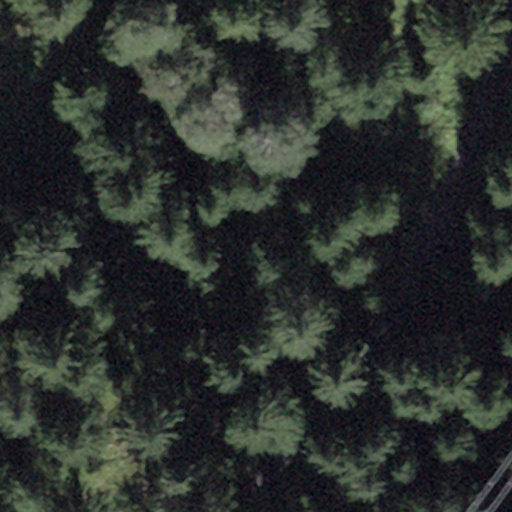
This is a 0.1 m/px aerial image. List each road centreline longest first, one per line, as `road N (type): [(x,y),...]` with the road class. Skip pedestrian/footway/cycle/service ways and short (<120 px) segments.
road 1 (track): [(255,511),(483,47),(487,0)]
road 2 (track): [(92,0),(0,133)]
